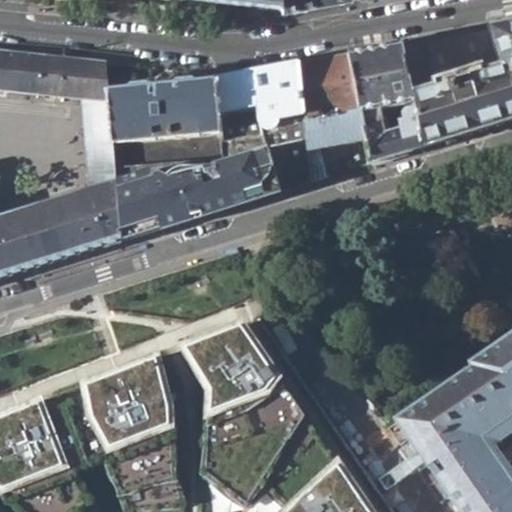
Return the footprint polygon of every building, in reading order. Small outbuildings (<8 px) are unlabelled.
[(162,0),(280,12),(278,0),(162,0)] [(281,18),(353,5),(351,0),(278,0),(280,12),(281,18)] [(511,25),(402,46),(413,103),(415,109),(423,148),(511,119),(511,25)] [(402,46),(349,56),(358,109),(365,140),(369,164),(423,148),(415,109),(404,110),(402,117),(404,130),(386,133),(381,111),(413,103),(402,46)] [(0,88),(80,98),(107,100),(107,91),(107,62),(0,50),(0,88)] [(349,56),(298,66),(303,121),(358,109),(349,56)] [(217,80),(218,81),(220,130),(220,139),(263,133),(280,193),(286,191),(275,146),(305,139),(303,121),(298,66),(217,80)] [(218,81),(107,91),(107,100),(110,142),(220,130),(218,81)] [(80,98),(86,189),(112,181),(111,166),(110,142),(107,100),(80,98)] [(319,150),(365,140),(358,109),(303,121),(305,139),(310,182),(323,177),(319,150)] [(220,155),(111,166),(112,181),(117,243),(218,212),(280,193),(263,133),(220,139),(220,155)] [(286,191),(310,182),(305,139),(275,146),(286,191)] [(0,279),(17,275),(94,250),(117,243),(112,181),(86,189),(0,215),(0,279)] [(244,318),(177,345),(204,389),(203,428),(206,427),(247,411),(283,387),(279,383),(283,375),(244,318)] [(511,511),(511,326),(503,333),(468,356),(470,359),(391,413),(446,495),(457,511),(511,511)] [(160,349),(80,381),(87,419),(106,454),(110,464),(106,466),(116,490),(117,495),(123,511),(143,511),(148,510),(171,510),(188,505),(176,473),(178,455),(176,441),(180,440),(175,428),(176,407),(160,349)] [(334,461),(283,387),(247,411),(206,427),(203,428),(200,475),(225,490),(244,508),(269,489),(285,504),(334,461)] [(0,411),(0,497),(3,501),(6,507),(13,505),(19,511),(98,511),(100,510),(92,501),(92,497),(86,490),(85,484),(78,476),(78,470),(72,469),(48,410),(42,395),(0,411)] [(81,397),(48,410),(72,469),(78,470),(78,476),(105,464),(106,466),(110,464),(106,454),(87,419),(81,397)] [(371,511),(336,460),(334,461),(285,504),(276,511),(371,511)]
